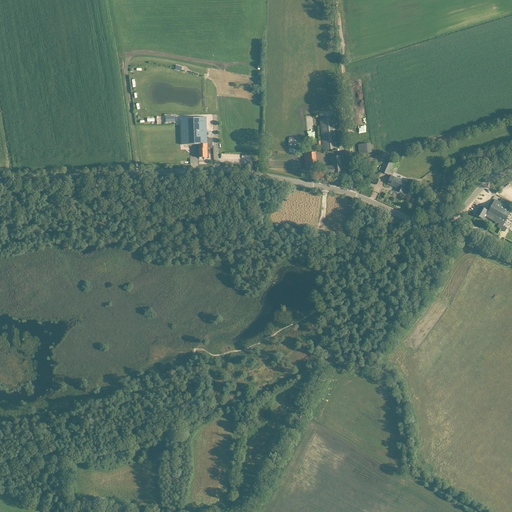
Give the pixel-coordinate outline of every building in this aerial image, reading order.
[(199,158),(208,157),(206,117),(181,118),(182,145),(200,144),(200,149),(198,149),(197,149),(197,153),(198,153),(199,158)] [(323,150),(334,149),(339,149),(336,118),(320,119),(323,150)] [(288,147),(297,148),(298,138),(289,138),(288,147)] [(371,153),(371,143),(358,144),(359,154),(371,153)] [(306,169),(312,169),(317,168),(315,148),(306,148),(306,153),(304,153),(306,169)] [(321,167),(321,170),(322,175),(326,175),(326,176),(346,174),(345,156),(329,157),(330,162),(334,161),(334,166),(321,167)] [(388,174),(390,170),(393,163),(386,160),(381,171),(388,174)] [(404,190),(406,186),(407,183),(391,176),(389,180),(392,182),(390,185),(396,187),(396,186),(398,187),(397,190),(402,193),(403,190),(404,190)] [(501,229),(503,226),(511,210),(511,209),(508,207),(510,204),(504,201),(502,204),(495,200),(488,211),(480,206),(475,215),(482,219),(484,216),(485,217),(486,216),(498,223),(496,226),(501,229)]
